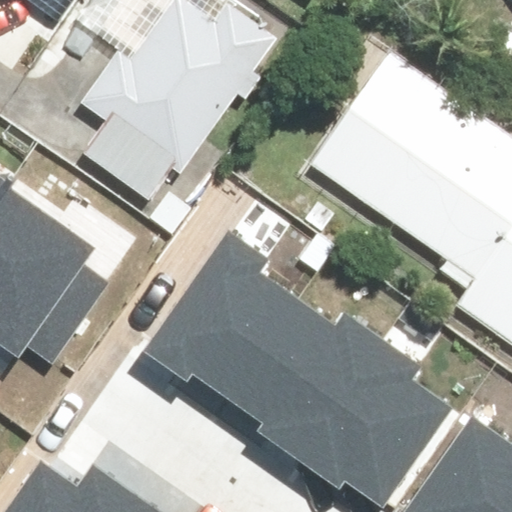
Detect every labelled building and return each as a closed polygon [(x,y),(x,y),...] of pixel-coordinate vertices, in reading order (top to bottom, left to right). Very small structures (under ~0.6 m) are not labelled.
[(262,69),(286,35),(234,0),(233,0),(223,15),(201,0),(177,0),(140,54),(126,45),(87,100),(112,117),(91,147),(169,201),(246,91),(253,96),(268,73),(262,69)] [(511,130),(395,49),(317,161),(479,274),(460,302),(511,338),(511,130)] [(0,205),(16,183),(0,171),(0,205)] [(16,183),(0,205),(0,333),(44,365),(109,276),(82,256),(94,240),(16,183)] [(511,511),(511,424),(239,233),(154,352),(382,511),(511,511)] [(49,443),(1,511),(183,511),(184,511),(99,453),(88,470),(49,443)]
